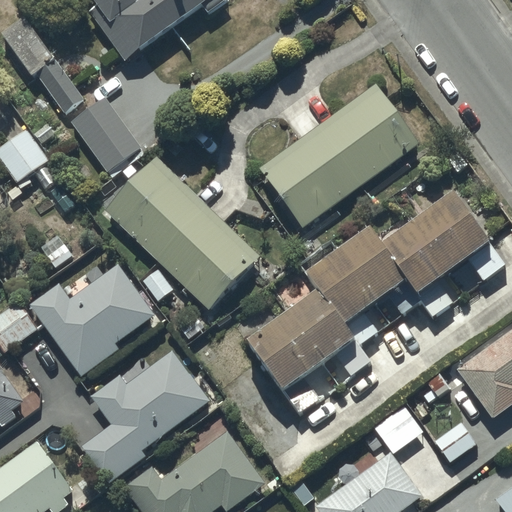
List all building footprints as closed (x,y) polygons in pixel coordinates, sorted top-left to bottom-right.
[(143,49),(146,54),(206,11),(208,14),(227,0),(96,0),(99,4),(90,11),(126,61),(143,49)] [(27,17),(3,33),(33,77),(38,74),(66,114),(85,101),(27,17)] [(377,85),(261,168),(304,228),(420,144),(377,85)] [(108,98),(73,121),(108,172),(142,150),(108,98)] [(27,130),(0,148),(0,156),(17,182),(37,169),(42,176),(54,167),(27,130)] [(157,159),(107,210),(210,311),(260,259),(157,159)] [(320,288),(249,339),(284,389),(335,355),(351,377),(374,362),(362,344),(380,332),(365,311),(388,294),(402,315),(422,301),(433,317),(454,302),(439,280),(468,260),(483,281),(507,264),(456,190),(407,224),(403,218),(380,234),(373,224),(307,269),(320,288)] [(60,283),(31,305),(82,376),(119,349),(115,343),(155,314),(119,265),(72,299),(60,283)] [(159,270),(143,282),(159,302),(174,290),(159,270)] [(18,301),(0,314),(0,344),(6,353),(38,329),(18,301)] [(511,330),(459,369),(495,419),(511,405),(511,330)] [(121,375),(92,396),(113,425),(83,446),(110,484),(148,457),(143,451),(211,402),(173,351),(144,373),(141,369),(125,380),(121,375)] [(0,367),(0,422),(3,427),(18,417),(13,411),(25,402),(0,367)] [(462,422),(435,441),(450,462),(477,443),(462,422)] [(132,496),(133,498),(143,511),(214,511),(223,506),(227,511),(267,483),(228,432),(163,482),(159,476),(158,476),(157,475),(156,475),(155,474),(154,474),(152,474),(151,474),(150,474),(149,474),(147,474),(146,474),(145,474),(144,474),(143,475),(142,475),(141,476),(140,477),(139,477),(138,478),(137,479),(136,480),(135,481),(134,482),(134,483),(133,484),(133,485),(132,486),(132,488),(132,489),(132,490),(132,491),(132,492),(132,494),(132,495),(132,496)] [(38,441),(0,468),(0,511),(45,511),(50,509),(52,511),(59,511),(69,505),(64,498),(74,491),(38,441)] [(391,452),(316,506),(320,511),(401,511),(423,497),(391,452)] [(511,511),(511,487),(497,498),(506,511),(511,511)]
